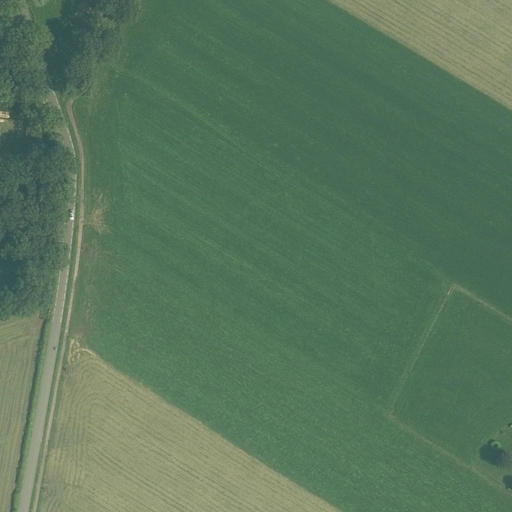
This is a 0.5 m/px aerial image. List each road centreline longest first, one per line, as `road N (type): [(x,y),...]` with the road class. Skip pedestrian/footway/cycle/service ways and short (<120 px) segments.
road 1 (unclassified): [(25,511),(66,266),(69,182),(61,128),(20,0)]
road 2 (track): [(127,0),(58,119)]
